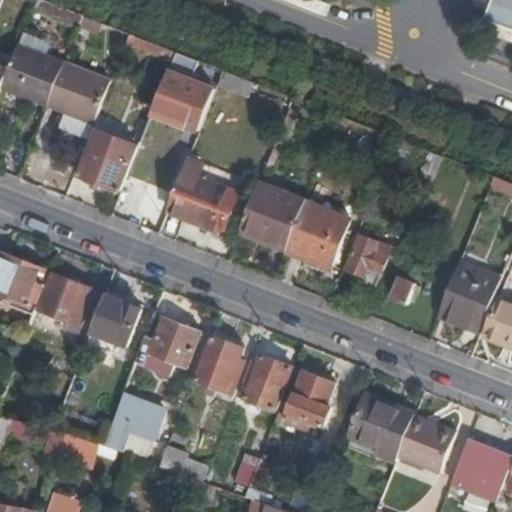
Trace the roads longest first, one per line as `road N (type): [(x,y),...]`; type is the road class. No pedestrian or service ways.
road 1 (residential): [(511,399),(0,199)]
road 2 (unclassified): [(407,47),(270,0)]
